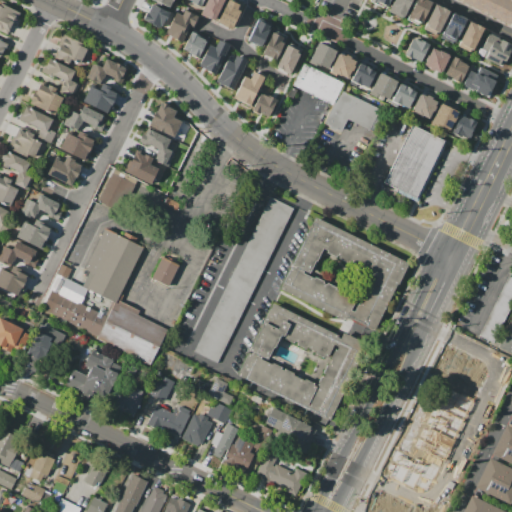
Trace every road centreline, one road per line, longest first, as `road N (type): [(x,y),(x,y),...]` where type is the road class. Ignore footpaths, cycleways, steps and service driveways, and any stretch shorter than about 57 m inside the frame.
road 1 (residential): [(451,253),(274,166),(136,45),(53,0)]
road 2 (tertiary): [(451,253),(434,262),(335,469)]
road 3 (residential): [(202,482),(0,379)]
road 4 (tertiary): [(354,474),(433,314)]
